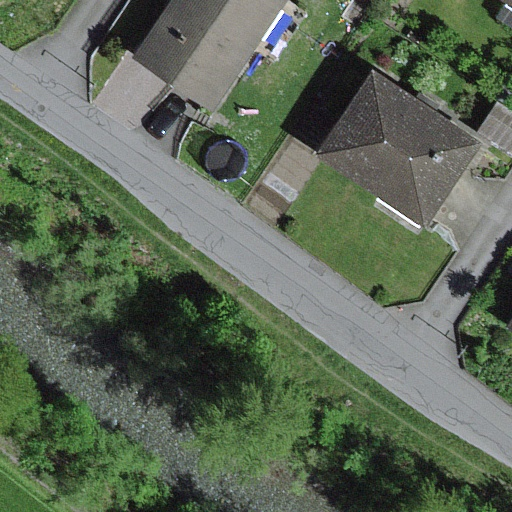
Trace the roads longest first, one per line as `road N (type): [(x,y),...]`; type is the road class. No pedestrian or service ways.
road 1 (residential): [(39,98),(409,370)]
road 2 (unclassified): [(409,370),(511,208)]
road 3 (residential): [(409,370),(511,443)]
